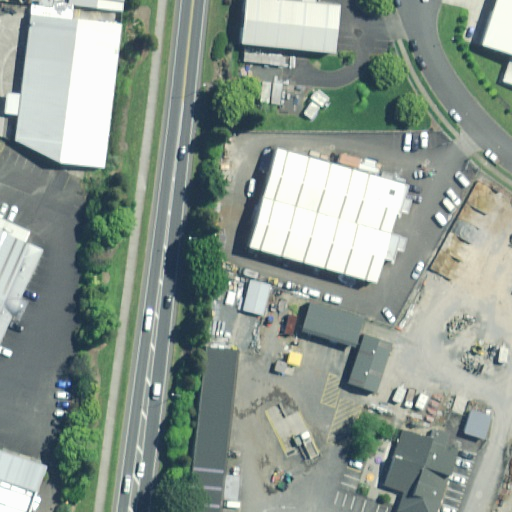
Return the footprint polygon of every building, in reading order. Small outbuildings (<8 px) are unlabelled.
[(70,0),(69,5),(124,11),(125,0),(70,0)] [(240,0),(236,46),(329,56),(334,8),(310,5),(310,1),(299,0),(299,4),(265,0),(240,0)] [(511,0),(493,0),(478,46),(511,56),(503,82),(511,85),(511,0)] [(124,24),(32,13),(22,94),(8,93),(5,114),(20,116),(17,141),(63,164),(106,170),(124,24)] [(403,189),(271,152),(243,250),(370,286),(377,261),(388,264),(391,251),(400,253),(403,242),(384,236),(390,217),(395,218),(396,213),(404,215),(408,202),(400,200),(403,189)] [(0,345),(44,251),(27,243),(32,233),(0,217),(0,345)] [(270,286),(251,281),(244,310),(263,315),(270,286)] [(360,322),(307,305),(298,334),(351,350),(360,322)] [(390,346),(361,337),(345,386),(374,395),(390,346)] [(219,511),(237,353),(204,350),(186,511),(219,511)] [(290,352),(287,363),(299,366),(302,355),(290,352)] [(284,373),(287,363),(276,360),(273,370),(284,373)] [(490,418),(469,411),(462,435),(482,442),(490,418)] [(428,442),(401,433),(383,487),(403,494),(396,511),(435,511),(457,450),(444,445),(448,436),(432,430),(428,442)] [(30,511),(48,464),(0,448),(0,511),(30,511)]
